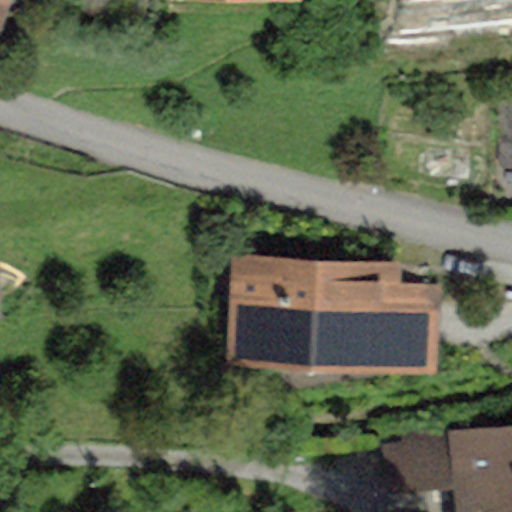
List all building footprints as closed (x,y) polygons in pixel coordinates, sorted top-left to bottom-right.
[(0,0),(0,34),(12,0),(0,0)] [(511,89),(488,92),(488,163),(511,163),(511,89)] [(339,349),(383,351),(387,274),(351,272),(352,261),(282,258),(281,268),(246,266),(242,344),(286,346),(285,362),(338,365),(339,349)] [(511,511),(511,437),(468,442),(475,511),(511,511)] [(386,449),(390,482),(451,476),(446,443),(386,449)]
